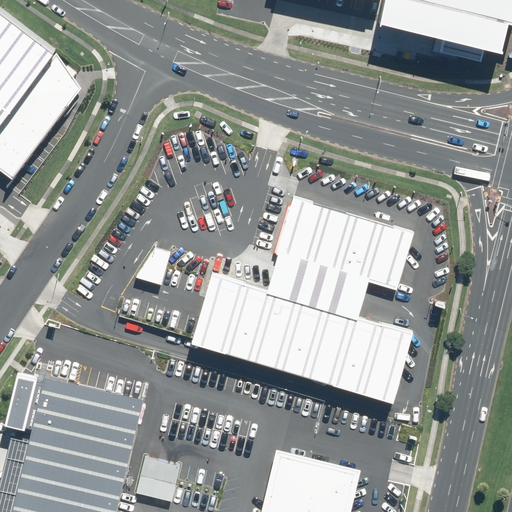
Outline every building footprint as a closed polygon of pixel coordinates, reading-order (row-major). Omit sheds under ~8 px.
[(2,0),(0,0),(0,160),(13,170),(81,82),(51,36),(2,0)] [(511,0),(384,0),(381,18),(499,44),(505,16),(511,17),(511,0)] [(214,280),(195,350),(399,404),(419,329),(366,315),(374,288),(406,297),(423,237),(289,201),(273,258),(285,261),(275,296),(214,280)] [(114,511),(140,399),(23,373),(0,474),(0,511),(114,511)] [(259,511),(353,511),(363,470),(275,450),(259,511)]
